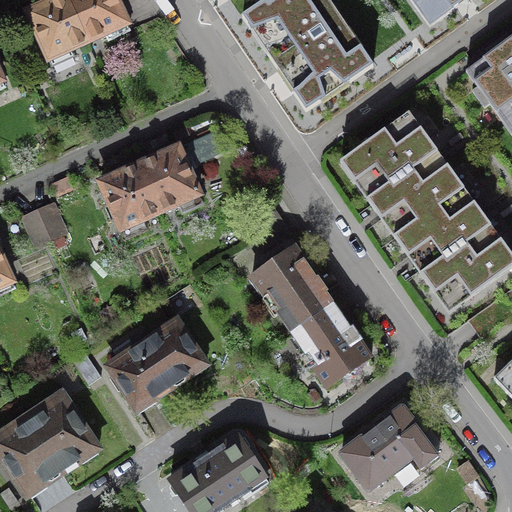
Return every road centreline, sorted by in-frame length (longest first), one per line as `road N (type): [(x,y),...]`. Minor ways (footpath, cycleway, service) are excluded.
road 1 (residential): [(70,511),(214,416),(248,410),(320,428),(425,360)]
road 2 (residential): [(511,6),(289,163)]
road 3 (residential): [(0,196),(237,88)]
road 4 (residential): [(425,360),(289,163)]
road 5 (residential): [(511,471),(425,360)]
